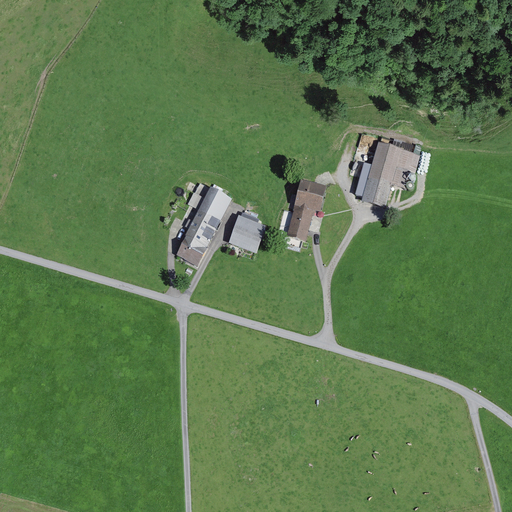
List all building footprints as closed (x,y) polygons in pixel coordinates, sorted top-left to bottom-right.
[(378,147),(363,204),(386,210),(392,188),(411,193),(420,158),(378,147)] [(301,184),(286,239),(305,244),(313,213),(319,215),(326,190),(301,184)] [(196,188),(190,200),(198,204),(204,192),(196,188)] [(176,257),(199,268),(232,203),(209,191),(176,257)] [(239,218),(229,245),(256,255),(266,228),(239,218)]
